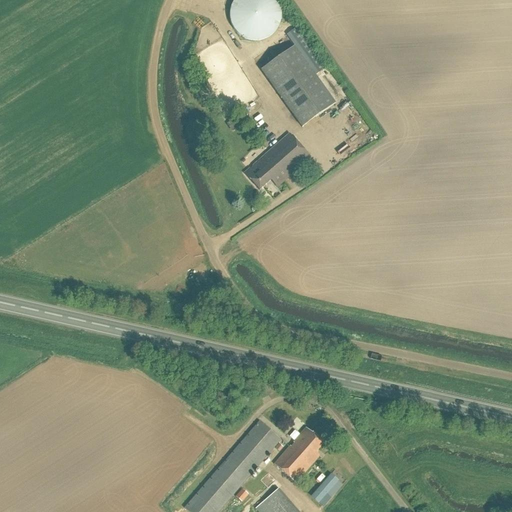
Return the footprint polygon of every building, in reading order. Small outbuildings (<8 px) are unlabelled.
[(228,12),(228,16),(228,19),(229,23),(230,26),(232,29),(234,32),(236,35),(239,37),(242,39),(245,41),(248,42),(252,42),(256,43),(259,42),(263,41),(266,40),(269,38),(272,36),(275,34),(277,31),(279,28),(280,25),(281,21),(281,18),(281,14),(281,11),(280,7),(279,4),(277,1),(276,0),(233,0),(232,2),(230,5),(229,9),(228,12)] [(261,70),(302,128),(335,104),(294,47),(261,70)] [(289,135),(244,174),(259,191),(271,181),(277,188),(310,158),(289,135)] [(259,422),(184,509),(187,511),(218,511),(280,440),(259,422)] [(316,453),(323,444),(305,428),(274,465),(295,484),(319,456),(316,453)] [(330,475),(311,498),(318,504),(338,482),(330,475)] [(297,511),(278,489),(255,509),(257,511),(297,511)] [(242,490),(235,498),(241,503),(248,495),(242,490)]
